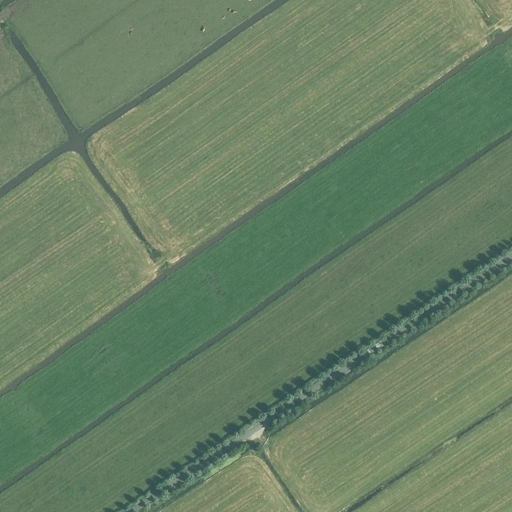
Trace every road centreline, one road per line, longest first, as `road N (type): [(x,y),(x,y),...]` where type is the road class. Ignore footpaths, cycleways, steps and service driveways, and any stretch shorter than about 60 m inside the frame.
road 1 (track): [(0,378),(511,16)]
road 2 (unclassified): [(130,511),(511,257)]
